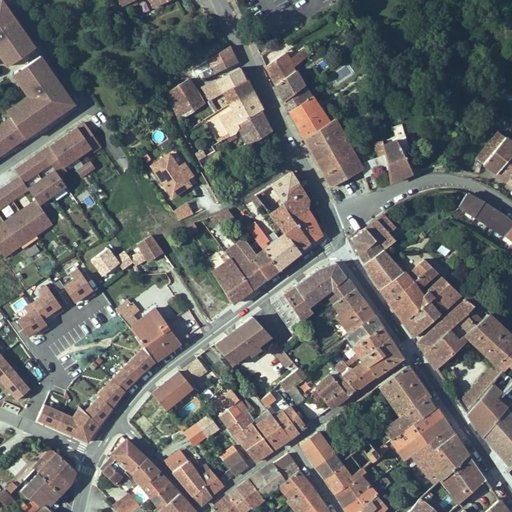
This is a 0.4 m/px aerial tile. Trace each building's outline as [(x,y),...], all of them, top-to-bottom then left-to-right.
[(0,0),(0,29),(19,58),(40,44),(10,0),(0,0)] [(0,29),(0,45),(12,63),(19,58),(0,29)] [(294,42),(288,46),(295,60),(303,54),(299,49),(294,42)] [(208,57),(212,64),(234,49),(231,43),(208,57)] [(306,44),(299,49),(303,54),(310,48),(306,44)] [(271,69),(277,80),(297,64),(295,60),(288,46),(268,61),(271,69)] [(324,58),(333,63),(338,53),(329,48),(324,58)] [(234,49),(212,64),(217,71),(238,57),(234,49)] [(0,124),(0,154),(79,100),(46,52),(24,66),(44,95),(13,116),(0,124)] [(326,57),(315,63),(319,70),(330,65),(326,57)] [(205,85),(213,99),(247,76),(244,70),(241,63),(205,85)] [(297,64),(277,80),(281,88),(285,96),(306,80),(297,64)] [(9,109),(13,116),(44,95),(24,66),(17,71),(32,93),(9,109)] [(168,90),(183,119),(206,102),(198,89),(195,84),(191,76),(168,90)] [(247,76),(213,99),(219,109),(253,88),(250,82),(247,76)] [(306,80),(285,96),(293,112),(304,136),(330,118),(306,80)] [(253,88),(219,109),(229,130),(230,129),(232,128),(233,127),(234,126),(235,125),(236,123),(261,107),(262,106),(258,98),(253,88)] [(261,107),(236,123),(248,143),(269,129),(264,116),(261,107)] [(330,118),(304,136),(328,184),(343,176),(359,168),(362,166),(359,161),(337,113),(330,118)] [(396,140),(382,146),(382,150),(384,163),(387,182),(395,179),(408,174),(404,153),(410,149),(403,121),(392,127),(396,140)] [(477,156),(483,161),(488,165),(496,172),(511,151),(511,137),(499,127),(477,156)] [(19,167),(24,174),(43,202),(71,184),(46,148),(19,167)] [(416,170),(410,149),(404,153),(408,174),(416,170)] [(372,167),(384,163),(382,150),(370,156),(372,167)] [(511,151),(496,172),(502,176),(507,180),(511,173),(511,151)] [(362,166),(359,168),(362,177),(373,171),(372,167),(370,156),(359,161),(362,166)] [(195,180),(187,168),(182,172),(172,158),(154,170),(175,201),(193,189),(189,184),(195,180)] [(275,180),(313,242),(324,234),(318,220),(313,212),(307,201),(311,198),(299,173),(296,166),(275,180)] [(286,231),(301,251),(307,246),(313,242),(275,180),(258,191),(286,231)] [(458,201),(467,208),(476,195),(474,193),(471,191),(468,190),(467,189),(458,201)] [(257,193),(250,196),(254,206),(261,202),(257,193)] [(476,195),(467,208),(483,221),(495,207),(493,206),(489,203),(476,195)] [(187,199),(172,206),(178,219),(193,213),(187,199)] [(222,214),(226,221),(238,213),(232,206),(222,214)] [(495,207),(483,221),(503,237),(505,235),(511,226),(511,220),(505,215),(495,207)] [(384,211),(380,214),(397,236),(405,229),(388,208),(384,211)] [(375,218),(370,222),(385,241),(387,244),(397,236),(380,214),(375,218)] [(184,225),(189,234),(198,229),(193,220),(184,225)] [(256,231),(268,246),(273,241),(268,235),(269,234),(260,221),(253,226),(256,231)] [(148,229),(152,236),(164,230),(158,222),(148,229)] [(385,241),(370,222),(356,233),(359,243),(361,253),(365,258),(385,241)] [(291,258),(301,251),(286,231),(283,234),(278,227),(269,234),(268,235),(273,241),(268,246),(282,266),(291,258)] [(254,255),(268,276),(275,271),(282,266),(268,246),(256,231),(246,238),(239,228),(234,232),(244,247),(251,257),(254,255)] [(160,256),(160,257),(175,247),(164,230),(152,236),(148,238),(156,251),(160,256)] [(148,238),(137,244),(145,256),(150,263),(158,257),(160,256),(156,251),(148,238)] [(387,244),(385,241),(365,258),(376,273),(384,285),(406,267),(395,253),(387,244)] [(232,255),(254,287),(259,283),(268,276),(254,255),(251,257),(244,247),(232,255)] [(245,294),(254,287),(232,255),(216,267),(236,300),(245,294)] [(296,281),(310,303),(326,291),(333,284),(331,281),(345,271),(341,264),(336,256),(322,262),(296,281)] [(419,273),(414,276),(421,284),(440,268),(427,256),(414,267),(419,273)] [(75,305),(95,294),(79,264),(68,271),(71,276),(61,281),(75,305)] [(406,267),(384,285),(387,291),(391,296),(414,276),(406,267)] [(326,291),(339,310),(350,300),(356,308),(365,301),(359,292),(350,279),(345,271),(331,281),(333,284),(326,291)] [(445,273),(425,290),(431,297),(433,295),(452,279),(445,273)] [(414,276),(391,296),(398,306),(406,319),(431,298),(431,297),(425,290),(421,284),(414,276)] [(452,279),(433,295),(444,308),(463,290),(452,279)] [(286,289),(274,298),(297,330),(302,326),(299,322),(314,309),(310,303),(296,281),(286,289)] [(35,297),(5,316),(16,333),(24,329),(29,336),(48,324),(43,316),(53,310),(56,314),(64,309),(46,282),(32,291),(35,297)] [(423,344),(426,349),(469,308),(475,302),(468,295),(420,339),(423,344)] [(442,310),(431,298),(406,319),(411,325),(416,333),(442,310)] [(134,308),(129,299),(126,302),(132,310),(134,308)] [(339,315),(348,329),(372,312),(368,305),(365,301),(356,308),(350,300),(339,310),(336,312),(339,315)] [(118,309),(142,342),(167,322),(156,305),(137,318),(132,310),(126,302),(118,309)] [(469,308),(426,349),(432,356),(438,364),(474,333),(470,329),(480,321),(469,308)] [(495,362),(502,369),(506,365),(499,359),(511,344),(511,331),(490,309),(480,321),(470,329),(474,333),(498,358),(495,362)] [(257,341),(270,331),(253,311),(245,317),(238,322),(232,326),(249,348),(251,351),(253,354),(262,347),(259,344),(257,341)] [(348,329),(357,341),(380,324),(376,317),(372,312),(348,329)] [(178,340),(167,322),(142,342),(153,359),(169,347),(178,340)] [(354,343),(362,354),(388,335),(384,329),(380,324),(357,341),(354,343)] [(249,348),(232,326),(224,332),(240,355),(249,348)] [(259,344),(272,334),(270,331),(257,341),(259,344)] [(240,355),(224,332),(215,338),(221,346),(229,357),(232,361),(240,355)] [(388,335),(362,354),(364,357),(352,366),(350,363),(338,372),(339,374),(352,390),(392,362),(401,355),(388,335)] [(294,360),(282,346),(276,351),(288,365),(294,360)] [(247,354),(251,351),(249,348),(240,355),(232,361),(234,364),(247,354)] [(228,364),(220,353),(214,357),(223,368),(228,364)] [(0,385),(16,403),(31,390),(0,355),(0,385)] [(201,355),(183,368),(192,380),(210,367),(201,355)] [(380,381),(404,411),(429,392),(416,373),(407,360),(395,370),(380,381)] [(502,369),(495,362),(471,389),(478,396),(492,381),(502,369)] [(280,381),(287,390),(295,383),(305,374),(302,370),(298,365),(280,381)] [(165,410),(193,385),(181,368),(154,392),(165,410)] [(352,390),(339,374),(333,379),(329,373),(317,382),(316,383),(316,384),(316,386),(316,387),(318,389),(330,406),(352,390)] [(497,395),(511,379),(511,378),(511,374),(511,375),(501,388),(495,394),(497,395)] [(305,378),(297,382),(302,391),(310,387),(305,378)] [(471,413),(476,420),(484,432),(508,404),(497,395),(495,394),(501,388),(492,381),(478,396),(468,409),(471,413)] [(295,383),(287,390),(297,403),(304,397),(295,383)] [(262,396),(268,403),(279,395),(273,387),(262,396)] [(462,400),(468,409),(478,396),(471,389),(462,400)] [(404,411),(384,427),(393,440),(397,444),(399,447),(409,439),(443,412),(436,402),(429,392),(404,411)] [(219,412),(235,433),(248,424),(241,414),(248,408),(240,396),(219,412)] [(281,406),(298,430),(301,428),(305,425),(288,401),(281,406)] [(511,408),(508,404),(484,432),(495,448),(508,467),(511,462),(511,408)] [(274,411),(291,434),(295,432),(298,430),(281,406),(274,411)] [(271,407),(256,419),(275,446),(286,438),(291,434),(274,411),(271,407)] [(108,419),(111,415),(105,411),(103,414),(95,410),(87,423),(100,431),(103,426),(106,422),(108,419)] [(409,439),(416,447),(450,422),(446,417),(443,412),(409,439)] [(216,426),(208,415),(197,423),(207,436),(218,428),(216,426)] [(248,424),(235,433),(255,460),(263,454),(272,448),(253,420),(248,424)] [(416,447),(412,450),(436,478),(440,474),(468,449),(466,446),(450,422),(416,447)] [(351,452),(361,465),(364,462),(393,440),(384,427),(351,452)] [(308,449),(326,476),(343,463),(340,460),(318,429),(302,440),(308,449)] [(137,479),(142,485),(159,468),(143,449),(130,436),(117,451),(120,454),(114,461),(107,469),(120,480),(129,469),(137,479)] [(409,439),(399,447),(405,456),(412,450),(416,447),(409,439)] [(64,450),(60,446),(42,465),(43,466),(46,469),(46,470),(64,450)] [(46,470),(66,491),(75,482),(78,480),(79,477),(79,474),(80,471),(82,468),(82,466),(67,448),(64,450),(46,470),(46,469),(43,466),(42,467),(31,477),(34,481),(46,470)] [(179,476),(194,496),(206,485),(198,475),(179,449),(166,459),(179,476)] [(440,474),(451,489),(477,463),(468,449),(440,474)] [(228,467),(241,456),(237,450),(223,460),(228,467)] [(288,451),(272,462),(279,471),(294,460),(288,451)] [(241,456),(228,467),(229,468),(234,476),(241,470),(247,465),(241,456)] [(294,460),(279,471),(286,480),(300,470),(294,460)] [(264,468),(259,472),(272,492),(275,490),(279,486),(286,480),(279,471),(272,462),(264,468)] [(330,482),(336,491),(364,469),(367,467),(364,462),(361,465),(350,472),(343,463),(326,476),(330,482)] [(477,463),(451,489),(458,500),(471,487),(485,474),(480,467),(477,463)] [(206,485),(194,496),(201,505),(210,497),(223,484),(218,477),(208,465),(198,475),(206,485)] [(159,468),(142,485),(152,496),(169,481),(164,474),(159,468)] [(364,469),(336,491),(340,497),(343,502),(370,482),(372,480),(364,469)] [(39,495),(45,502),(52,497),(56,501),(61,496),(66,491),(46,470),(34,481),(28,487),(36,495),(37,493),(39,495)] [(286,480),(279,486),(292,498),(310,482),(305,475),(300,470),(286,480)] [(247,480),(263,496),(265,494),(266,496),(269,494),(272,492),(259,472),(252,477),(247,480)] [(236,488),(252,504),(263,496),(247,480),(240,485),(236,488)] [(169,481),(152,496),(161,507),(179,492),(175,487),(169,481)] [(310,482),(292,498),(304,511),(330,511),(323,500),(318,494),(310,482)] [(370,482),(343,502),(346,508),(349,511),(352,511),(376,494),(377,492),(370,482)] [(403,508),(405,511),(438,511),(432,504),(428,500),(435,490),(430,484),(403,508)] [(5,491),(15,500),(22,494),(14,485),(5,491)] [(231,493),(228,496),(241,511),(248,511),(245,508),(252,504),(236,488),(231,493)] [(121,500),(131,511),(134,511),(146,501),(136,489),(121,500)] [(179,492),(161,507),(156,511),(168,511),(185,499),(179,492)] [(376,494),(352,511),(365,511),(375,504),(381,500),(376,494)] [(28,500),(38,509),(45,502),(39,495),(34,499),(31,496),(28,500)] [(213,511),(241,511),(228,496),(217,505),(211,510),(213,511)] [(482,511),(481,511),(497,511),(506,504),(503,500),(500,496),(482,511)] [(185,499),(168,511),(179,511),(189,503),(186,500),(185,499)] [(381,500),(375,504),(380,510),(385,505),(381,500)] [(146,501),(134,511),(148,511),(152,509),(146,501)] [(53,503),(43,511),(58,511),(60,510),(53,503)] [(189,503),(179,511),(194,511),(195,511),(193,508),(189,503)]
